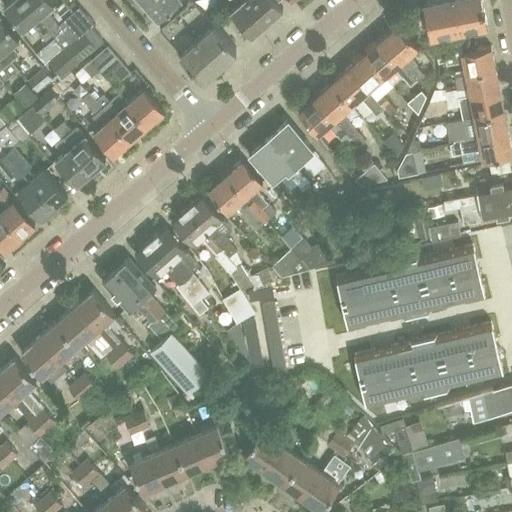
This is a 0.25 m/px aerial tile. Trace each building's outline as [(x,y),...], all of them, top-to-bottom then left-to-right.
[(27,0),(12,0),(6,5),(24,28),(33,20),(48,39),(51,36),(54,34),(51,30),(27,0)] [(27,0),(51,30),(54,34),(66,48),(66,49),(76,41),(60,22),(52,12),(58,6),(53,0),(27,0)] [(149,0),(147,2),(159,17),(178,0),(149,0)] [(192,0),(161,27),(204,76),(237,47),(196,0),(192,0)] [(218,0),(221,9),(233,6),(231,0),(218,0)] [(231,0),(233,6),(234,5),(232,8),(253,33),(284,6),(278,0),(231,0)] [(431,34),(459,28),(453,0),(423,0),(424,2),(406,18),(420,34),(429,26),(431,34)] [(483,0),(453,0),(459,28),(474,25),(475,34),(487,32),(485,23),(488,23),(483,0)] [(60,22),(76,41),(93,26),(93,27),(97,24),(82,5),(60,22)] [(0,43),(12,59),(20,53),(12,44),(21,36),(1,12),(0,12),(0,43)] [(398,22),(382,37),(417,78),(427,90),(432,81),(416,63),(417,62),(409,53),(418,45),(398,22)] [(104,40),(103,39),(93,27),(93,26),(76,41),(66,49),(66,48),(51,61),(62,75),(104,40)] [(491,42),(490,43),(478,45),(464,48),(461,35),(451,37),(453,49),(435,52),(437,62),(464,57),(467,72),(496,66),(491,42)] [(46,62),(63,48),(54,37),(37,51),(46,62)] [(382,37),(365,52),(385,74),(393,84),(403,75),(410,83),(417,78),(382,37)] [(0,68),(12,59),(0,43),(0,68)] [(95,73),(101,68),(118,53),(109,43),(86,63),(95,73)] [(348,66),(368,89),(385,74),(365,52),(348,66)] [(118,53),(101,68),(108,76),(112,73),(118,81),(131,69),(118,53)] [(361,95),(376,113),(384,107),(376,99),(368,89),(348,66),(332,81),(351,103),(361,95)] [(467,72),(469,85),(446,89),(445,87),(435,87),(430,100),(447,97),(447,99),(459,96),(471,94),(500,88),(496,66),(467,72)] [(27,79),(37,91),(52,77),(43,67),(35,74),(29,67),(24,72),(29,78),(27,79)] [(51,87),(60,96),(62,94),(65,97),(78,85),(68,73),(51,87)] [(342,111),(351,103),(332,81),(315,95),(351,136),(359,145),(366,139),(349,120),(350,120),(342,111)] [(15,95),(17,98),(25,107),(38,96),(28,84),(15,95)] [(166,109),(145,85),(128,99),(149,123),(166,109)] [(42,112),(60,96),(51,87),(34,103),(42,112)] [(471,94),(475,115),(504,109),(500,88),(471,94)] [(115,153),(132,138),(98,98),(91,89),(84,96),(97,111),(94,114),(102,123),(94,130),(115,153)] [(421,89),(408,101),(418,112),(426,95),(421,89)] [(105,92),(98,98),(132,138),(149,123),(128,99),(121,91),(111,99),(105,92)] [(376,99),(384,107),(390,101),(383,93),(376,99)] [(329,123),(344,141),(351,136),(315,95),(299,110),(318,132),(329,123)] [(459,96),(447,99),(448,106),(460,104),(459,96)] [(26,109),(25,107),(17,98),(9,105),(17,115),(26,109)] [(47,118),(42,112),(34,103),(26,109),(17,115),(13,118),(28,135),(30,134),(29,133),(47,118)] [(16,115),(7,104),(0,109),(0,113),(7,122),(16,115)] [(508,130),(504,109),(475,115),(463,117),(468,138),(508,130)] [(289,117),(275,129),(300,158),(313,173),(326,162),(289,117)] [(21,141),(28,135),(13,118),(7,124),(21,141)] [(93,169),(108,157),(88,134),(79,141),(71,131),(73,129),(66,121),(57,128),(64,137),(93,169)] [(298,181),(300,184),(308,195),(315,203),(321,198),(308,184),(310,182),(294,163),(300,158),(275,129),(263,140),(298,181)] [(511,152),(511,147),(508,130),(468,138),(455,141),(450,142),(452,152),(481,146),(483,158),(511,152)] [(397,157),(404,144),(394,131),(384,139),(397,157)] [(405,152),(414,150),(425,147),(422,133),(414,134),(405,152)] [(88,174),(93,169),(64,137),(58,143),(66,153),(58,160),(78,183),(80,181),(81,182),(89,176),(88,174)] [(263,140),(250,152),(273,179),(280,172),(292,186),(298,181),(263,140)] [(55,205),(68,193),(45,167),(36,175),(30,168),(32,165),(14,144),(7,150),(0,156),(7,165),(14,158),(55,205)] [(418,172),(414,150),(405,152),(398,168),(399,176),(418,172)] [(244,156),(226,172),(250,200),(247,203),(255,212),(263,205),(267,201),(257,190),(264,184),(261,181),(263,179),(244,156)] [(42,216),(55,205),(14,158),(7,165),(18,178),(21,175),(27,182),(19,189),(42,216)] [(356,178),(361,185),(387,178),(374,162),(356,178)] [(444,209),(460,205),(511,195),(511,176),(505,178),(503,171),(491,174),(493,181),(477,184),(479,192),(444,199),(444,209)] [(228,209),(229,208),(236,202),(256,226),(271,214),(263,205),(255,212),(247,203),(250,200),(226,172),(209,187),(228,209)] [(0,210),(0,211),(21,235),(36,221),(5,185),(0,189),(0,195),(7,204),(0,210)] [(202,192),(187,205),(230,255),(237,248),(229,239),(214,222),(222,215),(202,192)] [(463,221),(511,211),(511,195),(460,205),(463,221)] [(442,203),(428,206),(430,216),(444,213),(442,203)] [(187,205),(173,217),(193,240),(202,233),(218,252),(215,254),(230,271),(238,264),(229,255),(230,255),(187,205)] [(0,240),(6,248),(21,235),(0,211),(0,240)] [(384,222),(396,237),(405,229),(393,215),(384,222)] [(377,216),(360,229),(378,253),(395,239),(377,216)] [(432,238),(443,235),(460,231),(457,217),(428,224),(432,238)] [(166,223),(151,236),(201,296),(209,289),(199,278),(179,253),(187,247),(166,223)] [(208,305),(201,296),(151,236),(136,249),(156,272),(166,264),(179,280),(176,282),(201,311),(208,305)] [(320,243),(301,257),(310,267),(334,260),(320,243)] [(473,244),(445,250),(451,276),(479,269),(473,244)] [(282,275),(310,267),(301,257),(291,247),(272,264),(282,275)] [(445,250),(418,257),(424,282),(451,276),(445,250)] [(130,254),(116,267),(172,329),(179,323),(149,289),(155,284),(130,254)] [(418,257),(392,263),(398,288),(424,282),(418,257)] [(238,264),(230,271),(241,287),(254,283),(241,261),(238,264)] [(392,263),(365,269),(371,295),(398,288),(392,263)] [(116,267),(102,278),(128,307),(136,301),(152,319),(149,323),(162,338),(172,329),(116,267)] [(365,269),(337,276),(343,301),(371,295),(365,269)] [(479,269),(451,276),(457,301),(485,294),(479,269)] [(451,276),(424,282),(430,307),(457,301),(451,276)] [(424,282),(398,288),(404,314),(430,307),(424,282)] [(260,286),(261,295),(273,293),(272,284),(260,286)] [(261,295),(260,286),(248,289),(249,297),(261,295)] [(110,342),(114,346),(126,360),(134,353),(104,320),(114,311),(94,287),(77,302),(97,326),(102,331),(110,342)] [(223,297),(237,321),(256,310),(241,287),(223,297)] [(398,288),(371,295),(377,320),(404,314),(398,288)] [(371,295),(343,301),(349,326),(377,320),(371,295)] [(263,309),(276,307),(274,299),(262,302),(263,309)] [(59,317),(80,341),(97,326),(77,302),(59,317)] [(264,317),(277,314),(276,307),(263,309),(264,317)] [(277,314),(264,317),(266,324),(278,322),(277,314)] [(242,318),(244,325),(256,323),(255,316),(242,318)] [(56,320),(39,334),(60,358),(77,343),(56,320)] [(278,322),(266,324),(267,332),(280,330),(278,322)] [(492,322),(464,329),(470,354),(498,347),(492,322)] [(258,331),(256,323),(244,325),(245,333),(258,331)] [(464,329),(436,335),(442,360),(470,354),(464,329)] [(280,330),(267,332),(268,339),(281,337),(280,330)] [(259,339),(258,331),(245,333),(245,336),(246,341),(259,339)] [(188,392),(209,373),(173,332),(151,351),(188,392)] [(39,334),(22,349),(42,373),(60,358),(39,334)] [(436,335),(410,341),(416,366),(442,360),(436,335)] [(282,345),(281,337),(268,339),(269,347),(282,345)] [(260,347),(259,339),(246,341),(248,349),(260,347)] [(410,341),(383,347),(389,373),(416,366),(410,341)] [(269,347),(271,355),(284,352),(282,345),(269,347)] [(126,360),(114,346),(106,353),(118,367),(119,366),(128,377),(136,370),(126,360)] [(249,357),(262,355),(260,347),(248,349),(248,351),(249,357)] [(383,347),(355,354),(361,379),(389,373),(383,347)] [(498,347),(470,354),(476,379),(504,373),(498,347)] [(271,355),(272,362),(285,360),(284,352),(271,355)] [(16,354),(0,367),(0,370),(19,393),(37,377),(16,354)] [(470,354),(442,360),(448,386),(476,379),(470,354)] [(249,357),(250,365),(263,363),(262,355),(249,357)] [(286,367),(285,360),(272,362),(273,370),(286,367)] [(442,360),(416,366),(422,392),(448,386),(442,360)] [(265,371),(263,363),(250,365),(252,373),(265,371)] [(416,366),(389,373),(395,398),(422,392),(416,366)] [(286,367),(273,370),(275,377),(288,375),(286,367)] [(0,370),(0,405),(2,408),(19,393),(0,370)] [(85,371),(77,378),(88,392),(97,385),(85,371)] [(266,379),(265,371),(252,373),(253,381),(266,379)] [(389,373),(361,379),(367,405),(395,398),(389,373)] [(80,399),(88,392),(77,378),(68,386),(80,399)] [(492,387),(481,390),(486,415),(511,407),(511,381),(492,387)] [(327,387),(320,397),(332,405),(339,395),(327,387)] [(169,396),(176,412),(177,413),(186,409),(178,392),(169,396)] [(285,415),(294,421),(305,404),(296,398),(285,415)] [(305,404),(294,421),(304,426),(314,410),(305,404)] [(44,406),(36,413),(48,427),(56,421),(44,406)] [(134,411),(141,429),(151,425),(144,406),(134,411)] [(131,433),(141,429),(134,411),(123,415),(131,433)] [(40,434),(48,427),(36,413),(28,420),(40,434)] [(197,429),(210,459),(231,450),(226,440),(236,436),(227,416),(197,429)] [(413,447),(405,424),(394,428),(402,451),(413,447)] [(244,451),(264,465),(282,439),(263,425),(244,451)] [(388,438),(373,425),(352,438),(346,434),(335,449),(344,456),(353,443),(378,469),(402,453),(388,438)] [(326,442),(335,449),(346,434),(337,427),(326,442)] [(84,429),(72,439),(78,445),(82,442),(94,454),(101,448),(84,429)] [(190,468),(210,459),(197,429),(176,438),(190,468)] [(40,434),(29,444),(43,459),(54,449),(40,434)] [(460,437),(402,454),(409,473),(466,456),(460,437)] [(7,439),(0,444),(0,449),(9,461),(19,453),(7,439)] [(282,439),(264,465),(282,479),(300,452),(282,439)] [(172,440),(151,449),(164,479),(185,470),(172,440)] [(0,468),(9,461),(0,449),(0,468)] [(144,488),(164,479),(151,449),(131,458),(144,488)] [(304,494),(323,468),(304,455),(286,481),(304,494)] [(92,477),(108,496),(122,511),(137,511),(146,504),(129,484),(132,481),(123,471),(111,483),(87,456),(80,463),(92,477)] [(84,485),(92,477),(80,463),(71,471),(84,485)] [(304,494),(322,507),(341,481),(323,468),(304,494)] [(50,489),(42,496),(54,510),(63,503),(50,489)] [(41,511),(52,511),(54,510),(42,496),(34,503),(41,511)] [(91,511),(122,511),(108,496),(91,511)]
